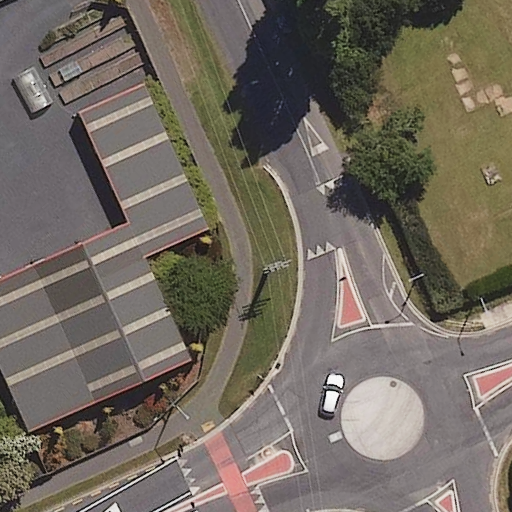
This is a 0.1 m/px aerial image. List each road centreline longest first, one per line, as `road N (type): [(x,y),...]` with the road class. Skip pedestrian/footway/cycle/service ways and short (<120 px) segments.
road 1 (tertiary): [(364,352),(325,197),(238,0)]
road 2 (secondary): [(177,511),(320,444)]
road 3 (secondary): [(426,468),(388,484),(367,482),(348,475),(320,444)]
